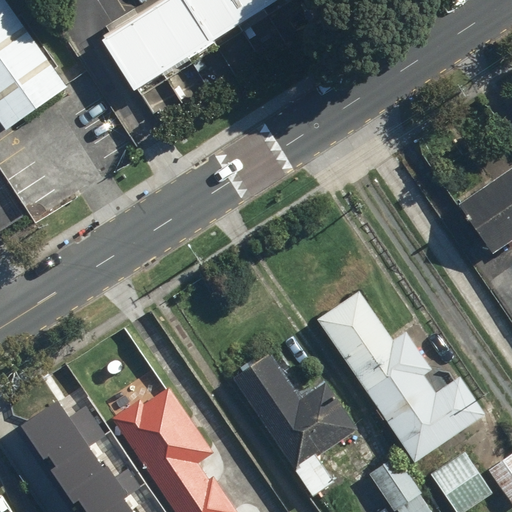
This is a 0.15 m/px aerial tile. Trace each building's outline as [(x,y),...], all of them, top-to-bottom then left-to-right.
[(74,87),(6,0),(0,0),(0,104),(19,129),(74,87)] [(164,0),(115,31),(150,87),(291,0),(164,0)] [(509,249),(511,246),(511,176),(508,170),(460,203),(495,252),(506,244),(509,249)] [(364,288),(322,318),(419,460),(490,411),(463,372),(441,387),(431,373),(438,368),(409,326),(396,335),(364,288)] [(274,349),(236,375),(319,494),(340,480),(323,455),(365,426),(330,375),(305,393),(274,349)] [(145,394),(115,415),(182,511),(240,511),(244,510),(220,474),(216,478),(204,461),(219,451),(173,384),(150,400),(145,394)] [(61,394),(17,425),(77,511),(143,511),(134,498),(146,490),(129,465),(119,472),(98,443),(111,434),(86,397),(71,408),(61,394)] [(435,470),(463,510),(494,487),(467,448),(435,470)] [(375,472),(401,508),(403,511),(435,511),(423,493),(426,491),(400,454),(375,472)]
